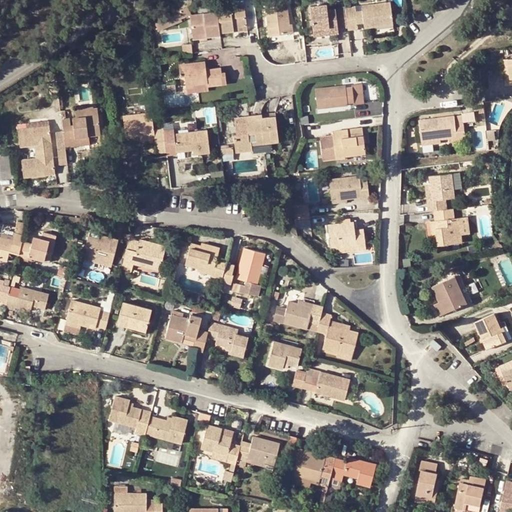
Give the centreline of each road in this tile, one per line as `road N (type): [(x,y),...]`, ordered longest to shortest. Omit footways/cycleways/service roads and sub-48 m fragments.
road 1 (residential): [(403,450),(330,423),(57,353),(0,324)]
road 2 (residential): [(389,311),(346,296),(253,227),(0,199)]
road 3 (residential): [(393,106),(389,311)]
road 4 (residential): [(394,67),(371,61),(267,71),(247,46),(222,43)]
road 5 (tertiary): [(141,0),(0,79)]
